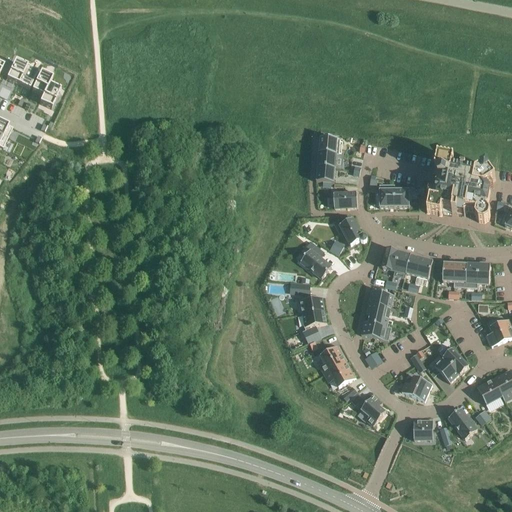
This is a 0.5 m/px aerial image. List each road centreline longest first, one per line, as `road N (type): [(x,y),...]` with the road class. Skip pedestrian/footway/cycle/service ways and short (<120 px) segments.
road 1 (unclassified): [(0,439),(93,435),(198,450),(267,469),(361,511)]
road 2 (residential): [(406,411),(368,379),(333,302),(342,281),(369,265),(382,235)]
road 3 (residential): [(382,235),(452,251),(511,250)]
road 4 (residential): [(511,362),(487,366),(447,406),(406,411)]
